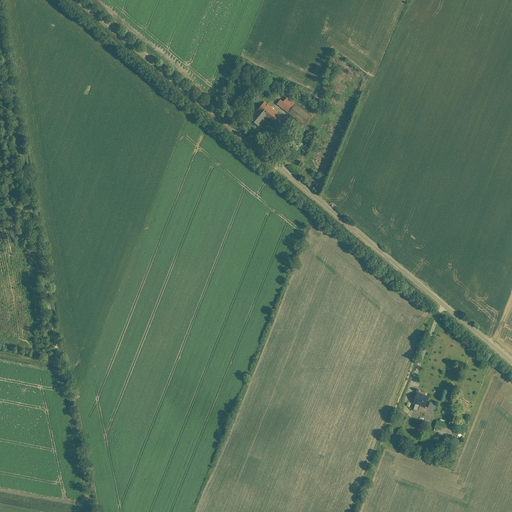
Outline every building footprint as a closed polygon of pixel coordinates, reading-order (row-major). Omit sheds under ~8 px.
[(285,93),(277,104),(303,124),(311,113),(285,93)] [(264,103),(251,118),(258,124),(264,117),(276,127),(283,118),(264,103)] [(429,397),(416,392),(412,404),(424,408),(429,397)] [(435,405),(429,402),(427,409),(433,411),(435,405)] [(462,430),(436,421),(433,431),(459,439),(462,430)]
